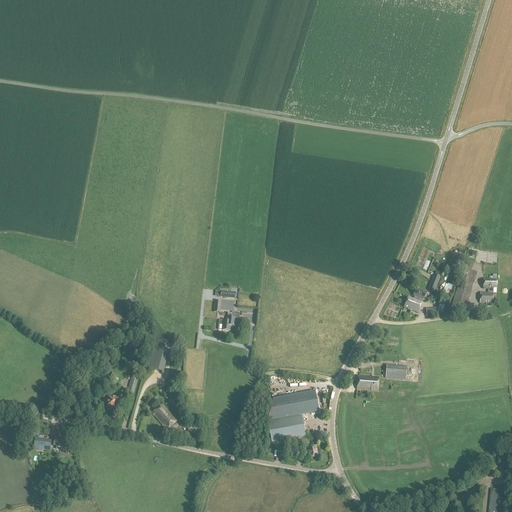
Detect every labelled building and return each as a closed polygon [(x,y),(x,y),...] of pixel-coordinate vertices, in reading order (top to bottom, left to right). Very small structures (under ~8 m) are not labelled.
[(465,264),(451,308),(462,312),(465,311),(472,288),(468,287),(470,283),(474,284),(477,273),(471,271),(473,264),(466,262),(465,264)] [(433,279),(428,290),(434,293),(438,281),(433,279)] [(483,289),(488,289),(494,290),(494,288),(497,288),(497,280),(493,280),(493,279),(491,279),(491,280),(489,280),(489,279),(483,279),(483,289)] [(415,297),(414,300),(408,298),(404,308),(418,314),(422,303),(418,302),(419,298),(424,300),(427,293),(416,289),(413,296),(415,297)] [(494,290),(488,289),(488,293),(480,293),(480,304),(493,304),(494,290)] [(221,291),(220,298),(235,300),(236,293),(221,291)] [(436,309),(427,309),(427,316),(438,316),(438,317),(444,316),(444,314),(449,299),(450,295),(443,293),(442,297),(440,306),(439,305),(439,309),(436,309)] [(222,320),(221,324),(223,324),(222,331),(230,332),(231,326),(234,327),(234,320),(235,320),(235,319),(240,319),(240,315),(228,314),(227,322),(224,321),(224,320),(222,320)] [(170,343),(156,339),(148,368),(162,372),(170,343)] [(386,379),(406,381),(407,367),(387,366),(386,379)] [(357,376),(357,389),(371,390),(371,391),(378,391),(379,378),(357,376)] [(127,395),(129,396),(133,397),(135,389),(138,379),(132,377),(127,395)] [(269,426),(271,438),(272,443),(306,437),(305,432),(301,415),(319,412),(316,392),(274,400),(269,421),(270,426),(269,426)] [(112,399),(109,398),(105,398),(104,403),(108,404),(107,408),(108,408),(107,410),(111,411),(111,409),(116,410),(118,400),(117,400),(118,398),(113,397),(112,399)] [(173,397),(168,401),(173,407),(178,403),(173,397)] [(177,414),(173,417),(163,404),(152,413),(166,430),(177,421),(181,419),(177,414)] [(189,428),(189,429),(189,430),(190,432),(190,433),(191,433),(192,434),(193,435),(195,435),(196,435),(197,435),(198,434),(199,434),(200,433),(201,432),(202,431),(202,429),(202,428),(202,427),(201,426),(200,425),(200,424),(199,423),(197,422),(196,422),(195,422),(194,422),(193,423),(191,424),(190,425),(189,427),(189,428)] [(192,435),(178,432),(177,438),(191,441),(192,435)] [(55,437),(54,446),(66,447),(67,438),(55,437)] [(52,442),(39,440),(38,449),(50,451),(52,442)] [(316,447),(307,448),(307,446),(303,447),(302,440),(295,442),(297,451),(304,450),(304,451),(308,451),(309,459),(318,458),(316,447)] [(508,511),(511,490),(494,488),(490,511),(508,511)] [(442,511),(450,506),(447,503),(436,511),(442,511)]
